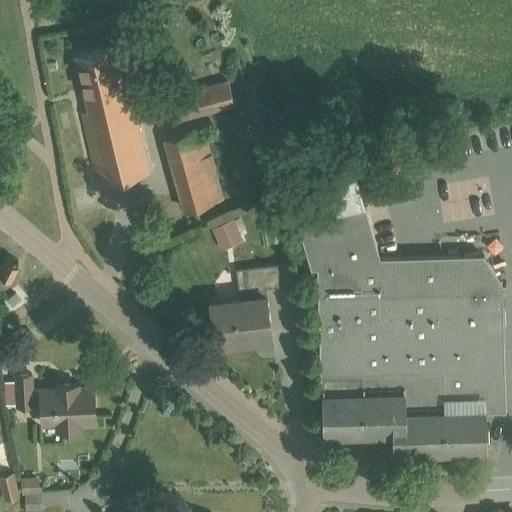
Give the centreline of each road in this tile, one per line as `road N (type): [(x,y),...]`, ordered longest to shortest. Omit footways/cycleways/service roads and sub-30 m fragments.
road 1 (residential): [(309,476),(0,224)]
road 2 (residential): [(511,489),(368,493),(309,476)]
